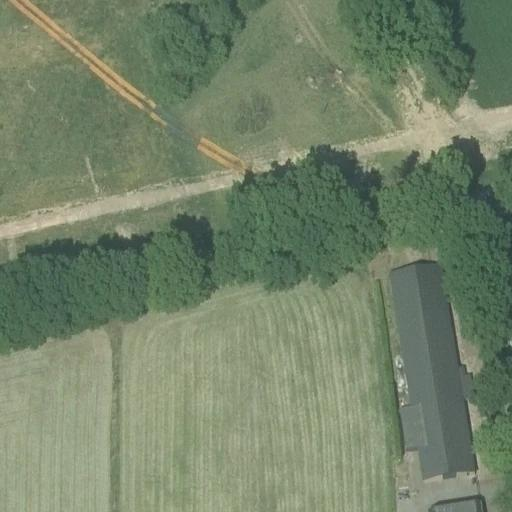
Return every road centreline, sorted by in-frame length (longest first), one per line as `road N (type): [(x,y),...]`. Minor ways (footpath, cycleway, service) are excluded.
road 1 (track): [(482,204),(0,301)]
road 2 (unclassified): [(511,396),(482,204),(511,190)]
road 3 (track): [(482,204),(400,0)]
